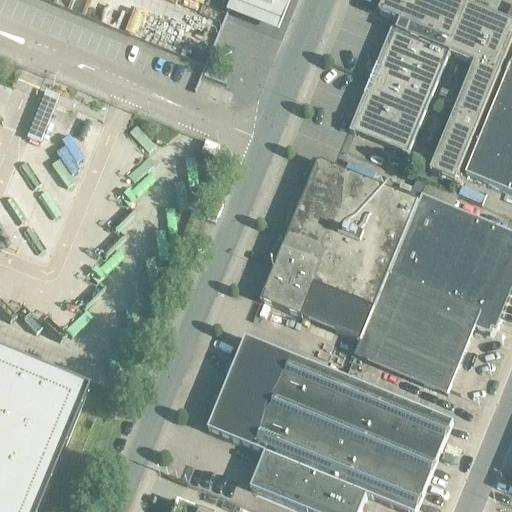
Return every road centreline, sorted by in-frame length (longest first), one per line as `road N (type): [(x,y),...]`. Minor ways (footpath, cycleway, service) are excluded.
road 1 (unclassified): [(114,511),(266,140)]
road 2 (unclassified): [(266,140),(0,35)]
road 3 (unclassified): [(266,140),(325,0)]
